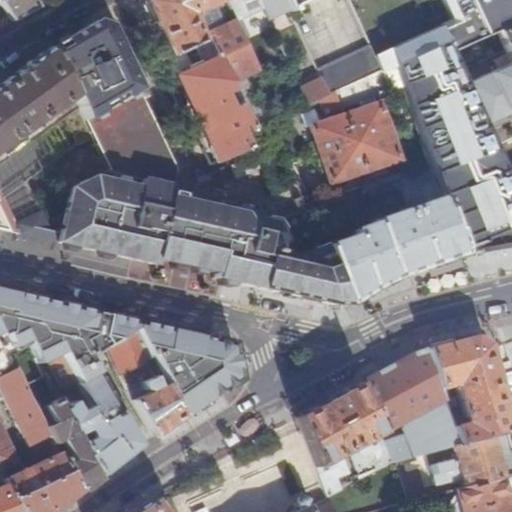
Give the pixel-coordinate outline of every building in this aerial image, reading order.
[(37,0),(3,0),(16,21),(41,7),(37,0)] [(184,70),(176,74),(196,119),(203,116),(217,145),(210,148),(216,162),(248,147),(242,133),(251,128),(240,103),(232,106),(226,94),(234,90),(230,83),(219,57),(203,65),(193,45),(198,43),(198,42),(184,13),(196,8),(192,0),(145,0),(144,6),(168,58),(178,53),(182,61),(187,59),(192,70),(185,73),(184,70)] [(192,0),(196,8),(198,13),(212,6),(225,0),(192,0)] [(284,0),(291,15),(295,13),(293,8),(310,0),(284,0)] [(511,0),(427,0),(434,14),(439,26),(451,53),(511,25),(511,0)] [(212,6),(198,13),(206,30),(220,24),(212,6)] [(196,8),(184,13),(198,42),(209,37),(206,30),(198,13),(196,8)] [(434,14),(415,23),(420,34),(439,26),(434,14)] [(206,30),(209,37),(219,57),(230,83),(258,70),(235,19),(221,26),(220,24),(206,30)] [(171,188),(171,186),(172,186),(175,170),(172,163),(110,28),(103,25),(95,22),(69,38),(75,51),(64,56),(61,50),(53,53),(72,96),(77,107),(108,170),(68,189),(57,243),(132,260),(139,256),(187,267),(230,277),(234,283),(286,295),(320,303),(344,306),(345,305),(321,242),(316,227),(301,194),(292,196),(296,207),(277,219),(229,209),(228,211),(202,205),(168,197),(171,188)] [(511,25),(451,53),(499,158),(511,152),(511,25)] [(395,65),(402,85),(431,168),(451,229),(453,229),(462,254),(493,247),(511,243),(511,186),(499,158),(451,53),(439,26),(420,34),(374,56),(381,71),(395,65)] [(370,47),(316,67),(321,78),(329,95),(381,71),(374,56),(370,47)] [(0,147),(72,96),(53,53),(51,48),(0,84),(0,147)] [(344,114),(341,107),(402,85),(395,65),(381,71),(329,95),(317,100),(324,121),(309,126),(329,182),(397,159),(378,103),(344,114)] [(321,78),(300,87),(307,104),(317,100),(329,95),(321,78)] [(234,90),(226,94),(232,106),(240,103),(234,90)] [(203,116),(196,119),(210,148),(217,145),(203,116)] [(251,128),(242,133),(248,147),(258,143),(252,129),(251,128)] [(511,152),(499,158),(511,186),(511,152)] [(328,239),(321,242),(345,305),(372,288),(391,279),(406,272),(407,272),(455,255),(462,254),(453,229),(451,229),(431,168),(401,178),(400,178),(390,181),(395,199),(397,198),(404,196),(408,208),(407,208),(408,210),(410,215),(406,217),(404,212),(403,209),(370,221),(371,222),(349,230),(351,236),(353,241),(348,242),(346,238),(345,237),(329,243),(328,239)] [(364,192),(349,197),(353,211),(368,206),(364,192)] [(0,229),(9,232),(0,211),(0,229)] [(6,291),(0,289),(0,337),(7,353),(31,341),(25,330),(6,291)] [(65,305),(6,291),(25,330),(34,325),(40,338),(45,336),(50,346),(77,334),(65,308),(65,305)] [(65,305),(65,308),(77,334),(78,338),(79,339),(87,357),(96,352),(105,346),(134,330),(147,357),(149,356),(176,340),(187,336),(186,333),(136,322),(98,313),(65,305)] [(144,360),(147,358),(147,357),(134,330),(105,346),(118,376),(144,360)] [(196,336),(186,333),(187,336),(176,340),(191,368),(198,364),(196,359),(206,353),(196,336)] [(231,343),(196,336),(206,353),(225,387),(237,378),(231,343)] [(460,411),(464,423),(452,426),(459,444),(489,436),(509,431),(485,344),(472,336),(425,350),(438,389),(452,384),(457,401),(452,403),(455,413),(460,411)] [(176,340),(149,356),(158,371),(162,378),(165,384),(191,369),(176,340)] [(413,353),(358,382),(379,434),(398,424),(403,436),(383,443),(391,463),(451,446),(459,444),(452,426),(438,389),(425,350),(413,353)] [(191,369),(165,384),(183,416),(225,387),(206,353),(196,359),(198,364),(191,368),(191,369)] [(46,360),(62,388),(74,381),(59,354),(46,360)] [(144,360),(118,376),(123,388),(124,390),(152,376),(144,360)] [(0,388),(15,420),(14,420),(27,446),(49,435),(45,428),(35,410),(24,386),(15,369),(0,376),(0,388)] [(152,374),(153,376),(156,381),(162,378),(158,371),(152,374)] [(83,396),(99,424),(119,413),(96,374),(77,385),(83,396)] [(152,376),(124,390),(132,401),(152,437),(167,427),(183,416),(165,384),(162,378),(156,381),(153,376),(152,376)] [(299,426),(310,452),(328,497),(341,489),(338,478),(349,474),(342,454),(348,450),(356,470),(373,464),(376,471),(391,463),(383,443),(379,434),(358,382),(305,411),(305,412),(295,417),(296,418),(299,426)] [(87,430),(92,439),(81,444),(86,454),(86,459),(99,476),(139,446),(119,413),(99,424),(83,396),(67,404),(62,410),(76,436),(87,430)] [(60,439),(71,460),(64,463),(80,491),(99,476),(86,459),(86,454),(81,444),(76,436),(62,410),(57,399),(43,407),(52,423),(45,428),(49,435),(53,443),(60,439)] [(252,415),(225,426),(231,440),(258,429),(252,415)] [(0,474),(5,484),(18,511),(52,511),(59,507),(80,491),(64,463),(59,453),(36,464),(25,469),(20,471),(16,463),(17,461),(0,429),(0,474)] [(49,435),(27,446),(34,458),(56,447),(53,443),(49,435)] [(433,486),(461,479),(463,487),(500,477),(489,436),(459,444),(451,446),(455,460),(428,467),(433,486)] [(447,511),(510,511),(500,477),(463,487),(442,493),(447,511)] [(0,511),(18,511),(5,484),(0,486),(0,511)] [(161,511),(150,496),(127,511),(161,511)] [(332,511),(329,504),(312,511),(308,502),(305,500),(302,501),(299,503),(299,506),(301,511),(332,511)]
